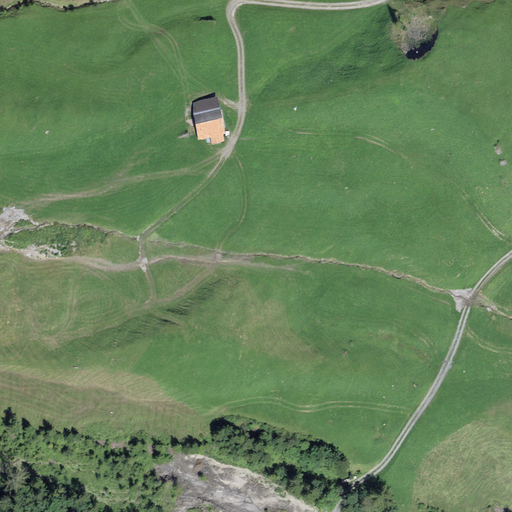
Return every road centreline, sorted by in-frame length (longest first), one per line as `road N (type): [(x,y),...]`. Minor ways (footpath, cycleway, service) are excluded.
road 1 (track): [(243,0),(233,13),(245,90),(238,134),(212,175),(141,244),(158,310),(187,327)]
road 2 (track): [(342,511),(441,377),(474,292),(511,254)]
